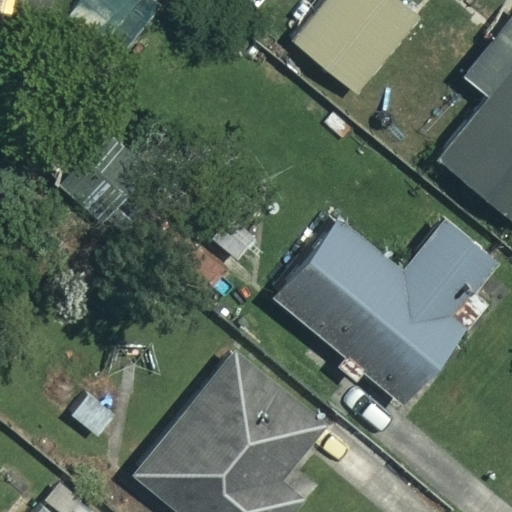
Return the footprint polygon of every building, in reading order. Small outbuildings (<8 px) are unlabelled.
[(152,6),(143,0),(44,0),(41,3),(108,59),(152,6)] [(415,10),(403,0),(314,0),(289,28),(350,82),(415,10)] [(511,0),(492,25),(467,5),(434,45),(486,88),(437,148),(511,210),(511,0)] [(465,310),(443,291),(482,246),(438,208),(394,259),(331,205),(265,281),(394,393),(465,310)] [(223,258),(182,227),(161,256),(202,286),(223,258)] [(323,419),(225,339),(126,460),(188,511),(282,511),(302,489),(280,471),(323,419)] [(114,511),(45,458),(2,511),(114,511)]
